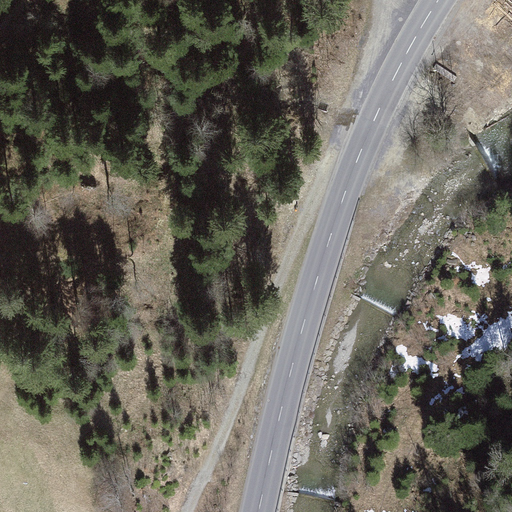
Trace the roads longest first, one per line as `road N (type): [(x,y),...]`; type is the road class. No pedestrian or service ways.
road 1 (secondary): [(437,0),(386,90),(315,280),(260,511)]
road 2 (track): [(315,280),(255,346),(188,511)]
